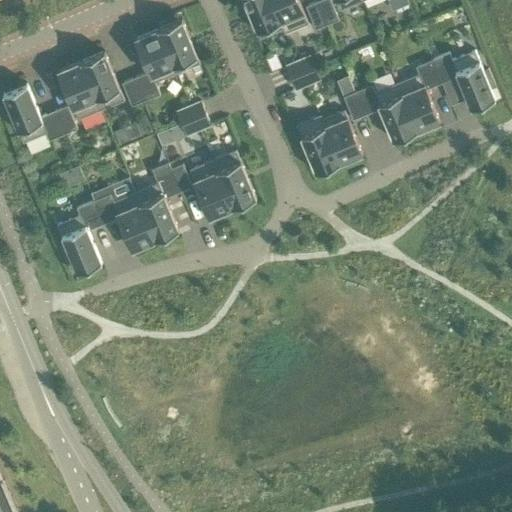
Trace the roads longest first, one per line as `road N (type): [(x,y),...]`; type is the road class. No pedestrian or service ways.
road 1 (residential): [(295,200),(254,255),(166,267),(83,293)]
road 2 (residential): [(209,0),(295,200)]
road 3 (residential): [(295,200),(322,205),(491,133)]
road 4 (residential): [(0,53),(131,0)]
